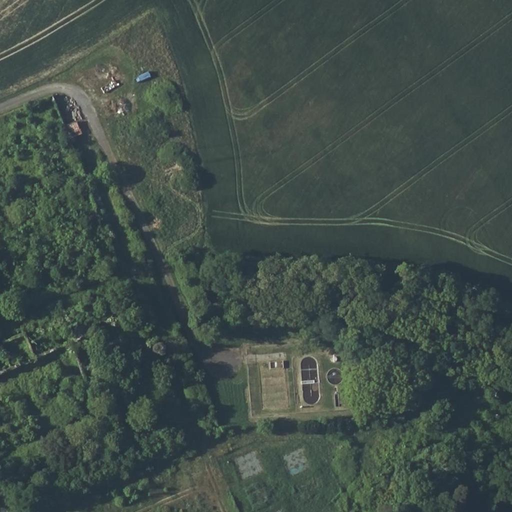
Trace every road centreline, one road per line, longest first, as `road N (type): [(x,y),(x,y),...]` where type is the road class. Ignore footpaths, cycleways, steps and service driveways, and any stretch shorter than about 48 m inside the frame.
road 1 (track): [(0,111),(73,88),(202,352),(219,367),(238,367)]
road 2 (track): [(222,498),(94,172),(94,127)]
